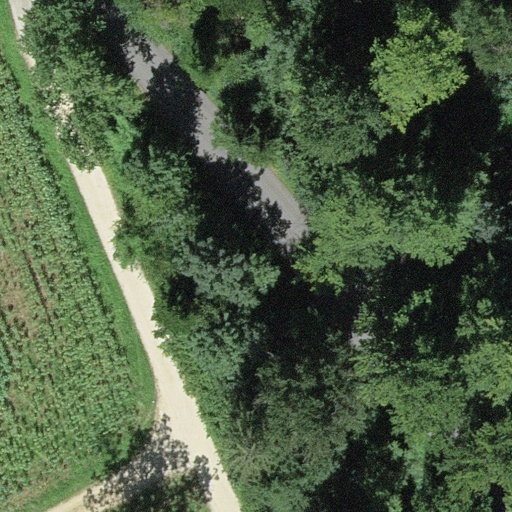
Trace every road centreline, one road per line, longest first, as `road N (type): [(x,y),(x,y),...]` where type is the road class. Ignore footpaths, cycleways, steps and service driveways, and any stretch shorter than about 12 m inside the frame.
road 1 (unclassified): [(511,495),(91,0)]
road 2 (track): [(225,511),(19,0)]
road 3 (track): [(206,462),(79,511)]
